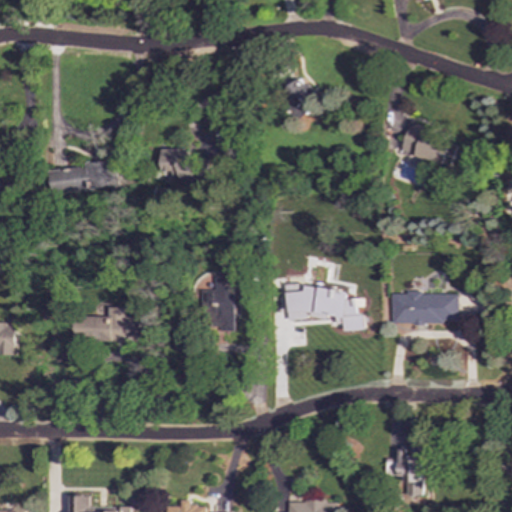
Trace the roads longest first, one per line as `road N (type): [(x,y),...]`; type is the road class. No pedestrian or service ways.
road 1 (residential): [(0,36),(149,46),(320,31),(511,88)]
road 2 (residential): [(511,398),(362,398),(222,434),(0,433)]
